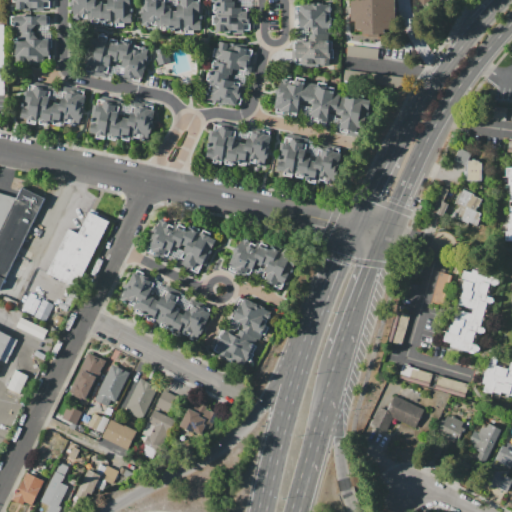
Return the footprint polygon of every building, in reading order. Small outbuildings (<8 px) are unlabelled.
[(49,0),(49,8),(43,8),(43,10),(14,10),(14,1),(12,1),(12,0),(49,0)] [(132,0),(132,24),(125,24),(124,28),(114,28),(114,26),(100,26),(100,22),(87,22),(87,17),(73,17),(73,0),(96,0),(96,1),(102,1),(102,4),(108,4),(108,0),(132,0)] [(141,0),(161,0),(161,1),(165,1),(165,8),(172,8),(172,10),(177,10),(177,0),(193,0),(193,1),(201,1),(201,30),(193,30),(193,34),(185,34),(185,30),(181,30),(181,32),(173,32),(173,30),(160,30),(160,26),(141,26),(141,0)] [(216,31),(216,24),(213,24),(213,16),(216,16),(216,11),(213,11),(213,0),(236,0),(236,7),(247,7),(247,11),(249,11),(249,12),(254,12),(254,29),(249,29),(249,31),(216,31)] [(395,0),(396,34),(363,34),(363,29),(355,29),(355,20),(351,20),(350,0),(395,0)] [(292,65),(292,49),(294,49),(294,41),(309,41),(309,27),(299,27),(299,4),(317,4),(317,3),(324,3),(324,4),(328,4),(328,9),(330,9),(330,18),(334,18),(334,30),(331,30),(331,34),(328,34),(328,41),(332,41),(332,50),(333,50),(333,57),(329,57),(329,66),(301,66),(301,65),(292,65)] [(49,59),(43,59),(43,62),(32,62),(32,57),(24,57),(24,62),(16,62),(16,59),(12,59),(12,47),(13,47),(13,38),(15,38),(15,32),(12,32),(11,15),(50,15),(50,25),(49,25),(49,39),(52,39),(52,48),(49,48),(49,59)] [(85,70),(92,37),(98,38),(99,34),(108,36),(107,38),(124,42),(125,38),(131,40),(130,44),(148,48),(147,51),(150,52),(146,69),(144,69),(141,78),(140,82),(119,78),(121,67),(119,66),(120,62),(110,60),(107,75),(85,70)] [(219,42),(253,49),(249,65),(247,65),(246,71),(234,68),(231,80),(242,82),(240,92),(244,93),(241,107),(207,100),(211,82),(206,81),(209,70),(213,71),(214,69),(212,68),(213,60),(215,61),(216,57),(213,57),(215,47),(218,48),(219,42)] [(378,59),(345,56),(347,45),(379,48),(378,59)] [(158,65),(156,57),(157,57),(155,51),(166,47),(170,61),(158,65)] [(345,69),(405,77),(404,88),(343,81),(345,69)] [(281,77),(294,81),(295,78),(304,80),(304,81),(317,85),(318,82),(326,84),(326,87),(335,89),(334,91),(347,94),(347,93),(356,95),(356,93),(372,97),(364,132),(340,127),(343,116),(330,113),(328,124),(309,120),(313,105),(300,103),(297,115),(274,109),(281,77)] [(28,78),(45,83),(44,85),(52,86),(48,104),(53,105),(54,102),(60,104),(63,91),(71,93),(71,91),(79,92),(79,94),(86,95),(82,112),(78,126),(65,122),(64,127),(61,127),(50,124),(50,126),(38,123),(36,123),(35,124),(25,122),(26,120),(18,118),(21,108),(24,108),(25,102),(22,101),(25,90),(28,78)] [(99,94),(113,98),(113,99),(122,101),(121,103),(117,119),(122,120),(123,117),(129,119),(132,106),(141,108),(141,106),(148,107),(147,109),(154,111),(150,126),(147,140),(134,137),(133,139),(131,139),(129,139),(129,141),(117,138),(116,141),(108,139),(108,137),(106,137),(104,136),(104,139),(94,137),(95,134),(90,132),(96,107),(99,94)] [(511,109),(511,122),(489,119),(491,106),(511,109)] [(215,120),(230,124),(230,125),(237,127),(234,144),(238,145),(239,143),(245,144),(248,131),(257,133),(257,131),(263,133),(263,135),(270,136),(266,152),(263,165),(260,165),(261,160),(256,159),(255,164),(249,162),(248,166),(247,165),(236,163),(235,166),(224,163),(225,161),(223,161),(222,161),(221,165),(212,163),(213,159),(207,157),(211,139),(215,120)] [(286,134),(309,139),(305,156),(310,157),(309,160),(314,161),(317,148),(331,151),(333,145),(342,147),(338,165),(334,183),(319,180),(319,182),(317,182),(315,181),(315,183),(308,182),(308,180),(305,179),(306,177),(302,176),(302,178),(295,176),(296,174),(294,174),(291,173),(291,177),(283,175),(283,172),(276,170),(278,160),(280,160),(283,147),(286,134)] [(469,160),(472,160),(476,160),(476,161),(480,161),(480,163),(484,163),(484,175),(480,175),(480,183),(463,183),(463,174),(464,174),(464,165),(453,160),(459,148),(472,154),(469,160)] [(511,241),(505,241),(505,231),(507,231),(507,223),(509,223),(509,206),(511,206),(511,202),(509,202),(509,185),(503,185),(503,177),(505,177),(505,167),(511,167),(511,241)] [(441,186),(448,190),(443,202),(448,204),(442,217),(429,211),(441,186)] [(0,232),(17,198),(23,187),(45,197),(0,291),(0,232)] [(462,189),(482,198),(477,211),(482,213),(479,218),(481,219),(477,227),(468,223),(467,226),(453,220),(460,206),(455,204),(462,189)] [(0,232),(0,192),(17,198),(0,232)] [(90,211),(110,221),(77,288),(47,273),(69,229),(79,234),(90,211)] [(216,240),(211,249),(212,250),(210,254),(209,254),(203,265),(196,262),(190,273),(182,270),(183,267),(176,264),(177,260),(173,258),(177,249),(172,246),(165,260),(152,254),(154,250),(146,247),(153,233),(160,219),(178,228),(179,224),(187,228),(188,227),(189,226),(192,228),(193,226),(199,229),(198,231),(202,233),(203,230),(212,234),(210,238),(216,240)] [(229,266),(238,246),(243,237),(258,245),(260,242),(262,243),(270,247),(270,245),(273,246),(274,244),(281,248),(285,250),(285,249),(292,252),(283,269),(289,272),(283,284),(277,282),(275,286),(264,281),(268,274),(264,272),(266,269),(255,264),(248,279),(237,273),(238,270),(229,266)] [(212,309),(198,337),(190,333),(188,336),(186,334),(183,333),(181,337),(159,326),(163,319),(161,319),(158,317),(156,316),(153,322),(144,318),(145,316),(136,311),(138,307),(136,306),(119,298),(127,283),(134,269),(162,282),(161,285),(170,289),(171,287),(187,296),(186,297),(212,309)] [(463,271),(471,273),(472,269),(497,277),(486,316),(483,315),(480,326),(482,327),(474,354),(450,346),(451,343),(443,341),(446,332),(448,332),(451,324),(452,325),(463,289),(458,287),(463,271)] [(440,272),(442,273),(452,276),(443,305),(431,301),(440,272)] [(17,307),(28,285),(34,288),(32,293),(23,310),(17,307)] [(64,303),(72,289),(77,291),(69,306),(64,303)] [(23,310),(32,293),(42,299),(33,316),(23,310)] [(16,302),(14,307),(2,301),(4,296),(16,302)] [(272,312),(268,320),(267,320),(264,324),(269,327),(265,335),(261,334),(248,361),(246,361),(244,366),(222,355),(213,351),(220,337),(218,336),(222,329),(223,330),(234,309),(237,310),(239,306),(236,304),(240,296),(259,306),(272,312)] [(42,299),(53,304),(44,321),(33,316),(42,299)] [(400,344),(408,314),(395,310),(387,340),(400,344)] [(0,331),(18,340),(7,363),(0,360),(0,331)] [(88,352),(105,361),(86,399),(68,391),(88,352)] [(511,396),(501,393),(500,394),(483,389),(485,384),(482,383),(488,363),(490,364),(492,357),(498,358),(496,365),(508,369),(511,362),(511,396)] [(129,373),(115,401),(111,399),(107,406),(95,400),(96,399),(99,393),(98,392),(106,376),(112,364),(129,373)] [(402,364),(433,374),(429,387),(398,377),(402,364)] [(15,369),(29,376),(19,394),(6,388),(15,369)] [(102,374),(106,376),(98,392),(99,393),(96,399),(91,396),(102,374)] [(438,376),(468,385),(465,398),(434,389),(438,376)] [(126,407),(140,379),(158,388),(144,416),(138,414),(136,417),(128,413),(130,410),(126,407)] [(155,406),(163,390),(177,397),(169,412),(155,406)] [(379,406),(386,410),(394,395),(424,410),(415,428),(393,417),(386,432),(370,423),(379,406)] [(179,426),(192,401),(200,405),(200,403),(207,406),(206,409),(210,411),(210,410),(218,414),(207,436),(195,430),(193,433),(179,426)] [(82,412),(75,425),(61,418),(68,405),(82,412)] [(107,407),(112,410),(109,416),(104,413),(107,407)] [(153,410),(174,420),(169,430),(167,430),(157,450),(143,443),(147,435),(149,436),(154,426),(147,423),(153,410)] [(109,419),(102,433),(88,426),(94,413),(101,417),(102,416),(109,419)] [(447,415),(450,417),(451,415),(464,422),(461,427),(465,429),(458,443),(455,441),(454,443),(442,437),(443,435),(436,432),(442,420),(444,421),(447,415)] [(111,420),(124,426),(124,425),(137,431),(127,450),(102,437),(111,420)] [(485,462),(476,457),(479,452),(471,448),(473,444),(468,441),(474,431),(478,433),(482,425),(487,427),(489,423),(502,430),(485,462)] [(45,433),(54,437),(45,455),(38,451),(40,447),(39,446),(45,433)] [(494,472),(494,466),(492,465),(502,445),(505,446),(507,443),(511,445),(511,467),(510,467),(505,476),(511,479),(511,481),(506,492),(494,486),(493,488),(484,483),(490,472),(494,472)] [(68,456),(73,447),(79,450),(75,459),(68,456)] [(41,501),(60,463),(68,467),(64,475),(65,475),(61,483),(67,486),(58,506),(62,508),(60,511),(47,511),(50,506),(41,501)] [(106,465),(119,472),(112,485),(100,478),(106,465)] [(88,469),(100,475),(90,495),(78,488),(88,469)] [(26,472),(44,480),(32,505),(24,501),(20,503),(14,500),(14,496),(26,472)]
